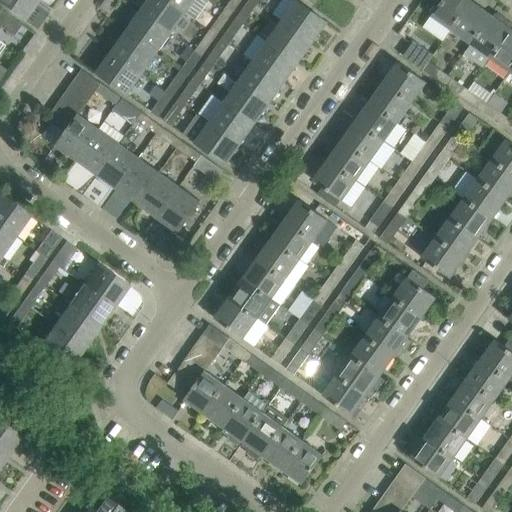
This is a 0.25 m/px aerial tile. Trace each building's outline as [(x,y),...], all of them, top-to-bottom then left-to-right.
[(0,0),(0,2),(24,20),(38,0),(0,0)] [(186,12),(168,0),(146,0),(140,10),(171,33),(186,12)] [(194,0),(168,0),(186,12),(194,0)] [(231,14),(241,0),(230,0),(224,9),(231,14)] [(243,23),(258,3),(254,0),(248,0),(236,18),(243,23)] [(313,42),(328,21),(298,0),(295,0),(282,19),(313,42)] [(451,28),(471,0),(441,0),(431,14),(451,28)] [(471,42),(491,14),(471,0),(451,28),(471,42)] [(217,34),(231,14),(224,9),(210,29),(217,34)] [(21,25),(0,10),(0,25),(13,35),(21,25)] [(171,33),(140,10),(125,30),(157,53),(171,33)] [(490,56),(511,28),(504,23),(505,17),(497,11),(492,15),(491,14),(471,42),(490,56)] [(229,43),(243,23),(236,18),(222,38),(229,43)] [(299,62),(313,42),(282,19),(267,39),(299,62)] [(510,70),(511,67),(511,29),(511,28),(490,56),(510,70)] [(202,55),(217,34),(210,29),(195,49),(202,55)] [(157,53),(125,30),(110,51),(142,73),(157,53)] [(215,63),(229,43),(222,38),(207,58),(215,63)] [(284,82),(299,62),(267,39),(253,60),(284,82)] [(422,68),(433,53),(413,39),(403,54),(422,68)] [(188,75),(202,55),(195,49),(181,70),(188,75)] [(142,73),(110,51),(96,71),(128,94),(142,73)] [(434,53),(433,53),(422,68),(442,82),(448,73),(429,60),(434,53)] [(200,83),(215,63),(207,58),(193,78),(200,83)] [(270,103),(284,82),(253,60),(238,80),(270,103)] [(426,81),(414,72),(398,61),(384,80),(412,101),(426,81)] [(101,82),(98,80),(82,68),(75,78),(94,92),(96,89),(101,82)] [(173,95),(188,75),(181,70),(166,90),(173,95)] [(468,87),(448,73),(442,82),(461,96),(468,87)] [(94,92),(75,78),(68,87),(88,101),(94,92)] [(186,103),(200,83),(193,78),(178,98),(186,103)] [(270,103),(238,80),(223,100),(255,123),(270,103)] [(412,101),(384,80),(370,100),(398,120),(412,101)] [(121,96),(101,82),(96,89),(116,103),(121,96)] [(88,101),(68,87),(62,97),(81,110),(88,101)] [(487,101),(468,87),(461,96),(481,110),(487,101)] [(159,116),(173,95),(166,90),(151,110),(159,116)] [(142,111),(121,96),(116,103),(136,118),(142,111)] [(81,110),(62,97),(55,106),(74,119),(78,112),(79,113),(81,110)] [(171,124),(186,103),(178,98),(164,119),(171,124)] [(241,143),(255,123),(223,100),(209,121),(241,143)] [(398,120),(370,100),(356,120),(384,140),(398,120)] [(455,101),(440,122),(448,128),(463,107),(455,101)] [(507,115),(487,101),(481,110),(501,124),(507,115)] [(74,119),(55,106),(48,116),(67,129),(74,119)] [(162,125),(142,111),(136,118),(157,132),(162,125)] [(478,117),(470,111),(455,133),(463,138),(478,117)] [(99,127),(79,113),(78,112),(74,119),(67,129),(56,144),(76,159),(99,127)] [(511,119),(507,115),(501,124),(511,132),(511,119)] [(384,140),(356,120),(342,139),(370,160),(384,140)] [(226,164),(241,143),(209,121),(194,141),(226,164)] [(434,147),(448,128),(440,122),(426,142),(434,147)] [(182,139),(162,125),(157,132),(177,147),(182,139)] [(97,174),(119,142),(99,127),(76,159),(97,174)] [(449,158),(463,138),(455,133),(441,152),(449,158)] [(511,171),(511,141),(507,138),(492,157),(511,171)] [(202,154),(182,139),(177,147),(197,161),(194,164),(195,164),(202,154)] [(370,160),(342,139),(327,159),(356,179),(370,160)] [(117,188),(140,156),(119,142),(97,174),(117,188)] [(421,166),(434,147),(426,142),(413,161),(421,166)] [(435,177),(449,158),(441,152),(427,171),(435,177)] [(223,169),(202,154),(195,164),(215,179),(223,169)] [(137,203),(160,171),(140,156),(117,188),(137,203)] [(507,197),(511,190),(511,171),(492,157),(478,177),(507,197)] [(356,179),(327,159),(313,179),(323,186),(317,193),(336,207),(356,179)] [(407,186),(421,166),(413,161),(399,180),(407,186)] [(157,217),(180,185),(160,171),(137,203),(157,217)] [(421,196),(435,177),(427,171),(413,191),(421,196)] [(493,217),(507,197),(478,177),(464,197),(493,217)] [(393,206),(407,186),(399,180),(385,200),(393,206)] [(201,200),(184,188),(180,185),(157,217),(178,232),(201,200)] [(407,216),(421,196),(413,191),(399,210),(407,216)] [(30,215),(0,193),(0,224),(16,236),(30,215)] [(478,237),(493,217),(464,197),(450,217),(478,237)] [(320,203),(316,210),(299,198),(285,218),(314,238),(333,212),(320,203)] [(379,225),(393,206),(385,200),(371,220),(379,225)] [(388,243),(407,216),(399,210),(380,237),(388,243)] [(464,257),(478,237),(450,217),(436,236),(464,257)] [(314,238),(285,218),(271,238),(300,258),(314,238)] [(16,236),(0,224),(0,254),(1,256),(16,236)] [(47,258),(61,237),(51,229),(36,250),(47,258)] [(450,276),(464,257),(436,236),(422,256),(450,276)] [(300,258),(271,238),(257,258),(285,278),(300,258)] [(357,239),(342,259),(350,265),(365,245),(357,239)] [(62,269),(77,248),(66,241),(51,261),(59,267),(62,269)] [(372,249),(357,270),(365,275),(380,255),(372,249)] [(32,278),(47,258),(36,250),(39,253),(25,273),(32,278)] [(285,278),(257,258),(243,277),(271,298),(285,278)] [(337,284),(350,265),(342,259),(329,278),(337,284)] [(44,287),(59,267),(51,261),(37,282),(44,287)] [(114,306),(129,285),(97,263),(83,283),(114,306)] [(413,269),(394,295),(422,316),(437,296),(424,287),(428,280),(413,269)] [(351,294),(365,275),(357,270),(343,288),(351,294)] [(18,298),(32,278),(25,273),(11,293),(18,298)] [(271,298),(243,277),(229,297),(257,317),(271,298)] [(323,303),(337,284),(329,278),(315,298),(323,303)] [(30,307),(44,287),(37,282),(23,302),(30,307)] [(100,326),(114,306),(83,283),(68,304),(100,326)] [(337,314),(351,294),(343,288),(329,308),(337,314)] [(0,316),(3,319),(18,298),(11,293),(0,308),(0,316)] [(422,316),(394,295),(392,298),(385,294),(378,304),(384,309),(380,315),(408,335),(422,316)] [(257,317),(229,297),(215,317),(243,337),(257,317)] [(309,322),(323,303),(315,298),(301,317),(309,322)] [(15,328),(30,307),(23,302),(8,322),(15,328)] [(86,346),(100,326),(68,304),(54,324),(86,346)] [(324,333),(337,314),(329,308),(316,327),(324,333)] [(407,337),(408,335),(380,315),(366,335),(394,355),(400,347),(404,351),(412,340),(407,337)] [(295,343),(309,322),(301,317),(287,337),(295,343)] [(229,337),(210,323),(203,333),(222,346),(223,346),(229,337)] [(71,367),(86,346),(54,324),(39,345),(71,367)] [(309,353),(324,333),(316,327),(301,347),(309,353)] [(222,346),(203,333),(196,343),(215,356),(222,346)] [(380,375),(394,355),(366,335),(351,354),(380,375)] [(511,335),(505,345),(495,338),(481,358),(509,378),(511,379),(511,335)] [(248,350),(229,337),(223,346),(242,359),(248,350)] [(280,363),(295,343),(287,337),(272,357),(280,363)] [(215,356),(196,343),(189,352),(208,366),(215,356)] [(295,373),(309,353),(301,347),(287,367),(295,373)] [(268,364),(248,350),(242,359),(262,373),(268,364)] [(208,366),(189,352),(183,362),(201,375),(204,369),(205,370),(208,366)] [(366,394),(380,375),(351,354),(337,374),(366,394)] [(509,378),(481,358),(467,377),(495,397),(509,378)] [(201,375),(183,362),(175,372),(193,385),(201,375)] [(288,378),(268,364),(262,373),(282,387),(288,378)] [(224,383),(205,370),(204,369),(201,375),(193,385),(186,395),(184,398),(204,412),(224,383)] [(193,385),(175,372),(168,381),(186,395),(193,385)] [(352,414),(366,394),(337,374),(323,394),(352,414)] [(495,397),(467,377),(453,397),(481,417),(495,397)] [(308,392),(288,378),(282,387),(302,401),(308,392)] [(224,426),(244,398),(224,383),(204,412),(224,426)] [(243,440),(264,412),(268,405),(248,391),(244,398),(224,426),(231,431),(229,434),(229,439),(236,443),(240,442),(242,439),(243,440)] [(327,406),(308,392),(302,401),(321,414),(327,406)] [(481,417),(453,397),(447,405),(443,402),(436,412),(440,415),(439,417),(467,437),(481,417)] [(170,417),(177,408),(169,403),(163,412),(170,417)] [(263,454),(283,426),(288,419),(268,405),(264,412),(243,440),(251,445),(248,448),(249,453),(255,457),(259,456),(262,453),(263,454)] [(347,420),(331,408),(327,406),(321,414),(325,417),(341,429),(347,420)] [(467,437),(439,417),(425,436),(453,457),(467,437)] [(0,451),(7,457),(22,436),(0,420),(0,451)] [(283,468),(303,440),(283,426),(263,454),(283,468)] [(453,457),(425,436),(411,456),(439,476),(453,457)] [(504,463),(511,451),(511,439),(510,438),(496,457),(504,463)] [(323,454),(307,442),(303,440),(283,468),(303,482),(323,454)] [(490,483),(504,463),(496,457),(482,477),(490,483)] [(425,476),(406,462),(398,473),(418,487),(420,484),(425,476)] [(504,493),(511,482),(511,468),(510,468),(496,487),(504,493)] [(418,487),(398,473),(392,483),(411,496),(418,487)] [(444,490),(425,476),(420,484),(438,498),(444,490)] [(476,503),(490,483),(482,477),(468,497),(476,503)] [(411,496),(392,483),(384,493),(404,507),(411,496)] [(488,511),(490,511),(504,493),(496,487),(482,507),(488,511)] [(464,504),(444,490),(438,498),(458,511),(464,504)] [(127,511),(99,492),(84,511),(127,511)] [(404,507),(384,493),(378,501),(392,511),(398,511),(400,509),(401,510),(404,507)] [(392,511),(378,501),(371,511),(392,511)]
